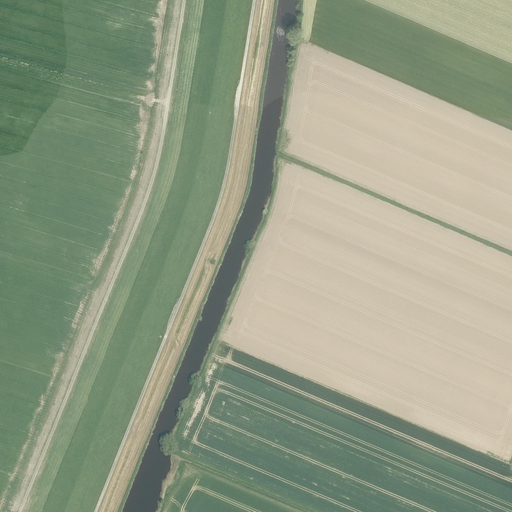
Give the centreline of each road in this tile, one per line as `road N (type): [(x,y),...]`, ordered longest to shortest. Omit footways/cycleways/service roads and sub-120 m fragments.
road 1 (track): [(257,0),(230,180),(95,511)]
road 2 (track): [(19,511),(146,196),(185,0)]
